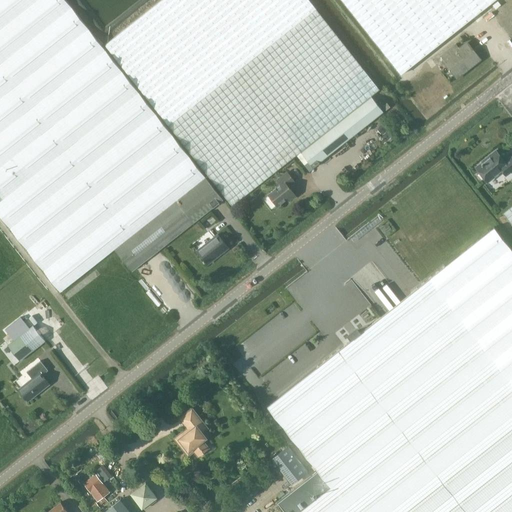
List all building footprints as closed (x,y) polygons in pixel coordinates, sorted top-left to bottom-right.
[(0,0),(0,216),(59,292),(114,249),(205,177),(65,0),(0,0)] [(162,0),(106,46),(232,206),(301,152),(314,168),(384,112),(371,96),(379,89),(309,0),(162,0)] [(341,0),(401,74),(495,0),(341,0)] [(445,61),(457,77),(479,59),(467,44),(445,61)] [(511,170),(511,158),(510,157),(504,162),(496,151),(483,161),(482,163),(476,167),(479,171),(478,173),(478,175),(480,179),(483,179),(484,178),(487,181),(502,170),(506,175),(511,170)] [(288,186),(294,181),(287,172),(277,180),(280,184),(268,194),(277,206),(287,198),(289,200),(295,195),(288,186)] [(223,199),(205,177),(114,249),(132,271),(223,199)] [(511,205),(502,213),(511,225),(511,205)] [(285,511),(511,511),(511,249),(494,227),(446,265),(445,266),(444,266),(402,299),(380,316),(380,317),(359,334),(356,330),(350,335),(353,338),(316,367),(315,368),(267,406),(318,470),(278,502),(285,511)] [(202,260),(204,262),(205,261),(207,264),(216,257),(215,256),(221,252),(221,253),(228,247),(217,234),(196,251),(203,260),(202,260)] [(33,326),(8,346),(20,361),(45,341),(33,326)] [(26,372),(32,379),(19,389),(28,401),(49,384),(42,375),(48,371),(40,361),(26,372)] [(206,428),(192,409),(180,418),(188,429),(176,438),(182,447),(184,445),(189,450),(192,448),(198,455),(207,448),(201,440),(205,438),(201,432),(206,428)] [(288,446),(275,456),(295,481),(308,471),(288,446)] [(66,468),(61,472),(65,476),(69,472),(66,468)] [(96,475),(85,483),(98,500),(109,491),(96,475)] [(157,497),(146,483),(132,494),(142,508),(157,497)] [(104,511),(129,511),(120,500),(104,511)] [(68,511),(61,502),(48,511),(68,511)] [(96,503),(89,508),(92,511),(96,511),(101,508),(96,503)]
